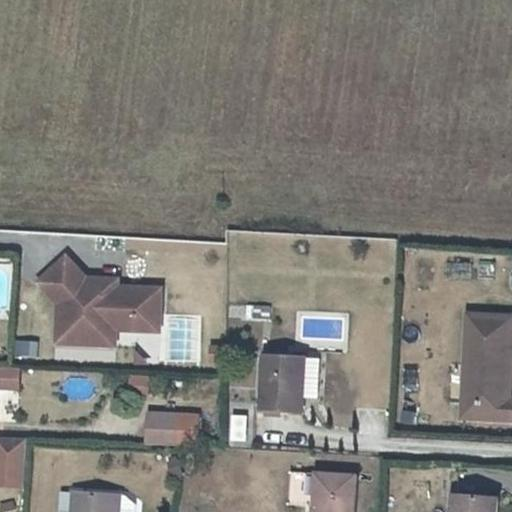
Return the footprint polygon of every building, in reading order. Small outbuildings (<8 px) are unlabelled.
[(70,256),(43,281),(63,303),(62,341),(112,343),(112,327),(120,327),(141,328),(141,315),(164,316),(164,287),(109,285),(109,278),(90,277),(70,256)] [(511,307),(477,305),(477,314),(474,409),(511,410),(511,307)] [(164,316),(141,315),(141,328),(163,329),(164,316)] [(168,360),(198,360),(198,319),(168,319),(168,360)] [(120,327),(112,327),(112,343),(119,343),(120,327)] [(18,356),(40,356),(40,342),(18,342),(18,356)] [(308,408),(311,353),(273,350),(269,405),(308,408)] [(156,410),(155,441),(185,442),(186,412),(156,410)] [(234,416),(235,443),(250,442),(249,416),(234,416)] [(0,467),(31,469),(33,449),(0,446),(0,467)] [(351,511),(355,475),(313,472),(309,511),(351,511)] [(463,488),(460,511),(505,511),(508,492),(463,488)] [(85,511),(86,492),(77,493),(76,511),(85,511)] [(127,511),(128,492),(86,492),(85,511),(127,511)] [(127,511),(143,511),(143,500),(138,492),(128,492),(127,511)]
